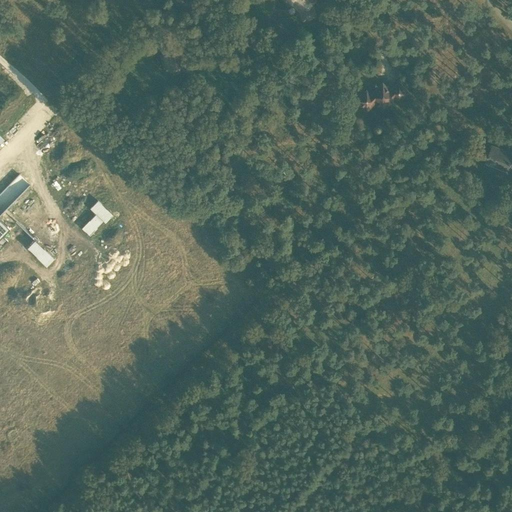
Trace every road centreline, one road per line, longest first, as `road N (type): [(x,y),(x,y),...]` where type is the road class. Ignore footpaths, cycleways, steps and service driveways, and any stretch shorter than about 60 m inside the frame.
road 1 (track): [(56,511),(278,291),(511,92)]
road 2 (track): [(394,511),(511,383)]
